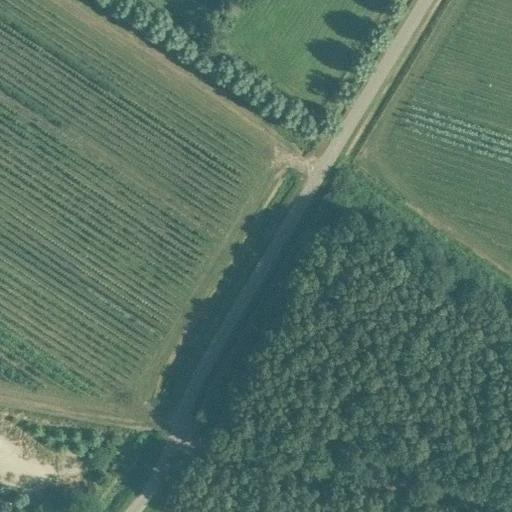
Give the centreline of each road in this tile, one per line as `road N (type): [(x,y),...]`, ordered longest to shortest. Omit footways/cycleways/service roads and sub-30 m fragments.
road 1 (unclassified): [(164,445),(208,354),(425,0)]
road 2 (unclassified): [(511,506),(164,445)]
